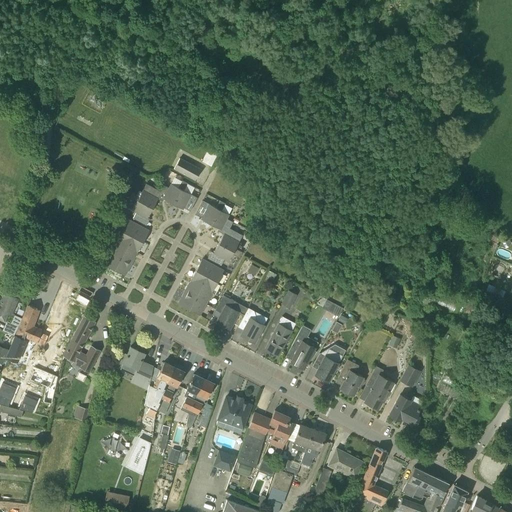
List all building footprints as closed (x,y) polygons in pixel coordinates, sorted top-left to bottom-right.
[(203,160),(212,164),(218,152),(208,148),(203,160)] [(195,179),(201,169),(179,158),(174,168),(195,179)] [(175,177),(171,183),(169,187),(162,184),(159,190),(162,201),(163,199),(173,204),(185,182),(182,180),(181,181),(175,177)] [(198,197),(196,197),(184,190),(187,183),(185,182),(173,204),(183,209),(184,207),(190,211),(198,197)] [(162,201),(159,190),(146,183),(139,197),(132,193),(130,196),(152,208),(157,198),(162,201)] [(152,208),(130,196),(129,199),(136,202),(132,209),(136,212),(133,218),(146,225),(150,218),(147,217),(152,208)] [(222,201),(220,200),(216,207),(203,200),(195,213),(201,217),(201,219),(210,224),(222,201)] [(225,203),(222,201),(210,224),(220,229),(219,231),(229,228),(233,221),(226,218),(229,214),(222,210),(225,203)] [(127,218),(121,231),(142,242),(148,232),(147,229),(127,218)] [(242,235),(229,228),(219,231),(223,234),(218,243),(241,255),(242,252),(235,248),(242,235)] [(121,231),(115,241),(137,253),(142,242),(121,231)] [(115,241),(110,251),(131,263),(137,253),(115,241)] [(239,258),(241,255),(218,243),(213,252),(211,251),(207,258),(221,265),(224,259),(228,261),(232,254),(239,258)] [(131,263),(110,251),(103,263),(123,274),(126,273),(131,263)] [(195,271),(217,282),(223,270),(204,259),(201,260),(195,271)] [(255,275),(259,268),(252,264),(248,271),(255,275)] [(402,265),(399,273),(413,279),(417,271),(402,265)] [(190,281),(212,292),(217,282),(195,271),(190,281)] [(184,291),(206,303),(212,292),(190,281),(184,291)] [(289,307),(296,294),(289,290),(282,304),(289,307)] [(206,303),(184,291),(179,301),(180,304),(200,315),(206,303)] [(11,314),(13,308),(18,298),(5,292),(0,302),(0,318),(4,320),(7,312),(11,314)] [(215,310),(220,313),(216,322),(230,329),(239,311),(232,308),(236,301),(223,295),(215,310)] [(28,305),(17,333),(37,341),(41,331),(30,327),(33,320),(37,309),(28,305)] [(340,309),(333,305),(331,310),(337,314),(340,309)] [(254,342),(264,325),(257,321),(254,310),(248,307),(238,326),(243,330),(241,335),(254,342)] [(15,315),(14,315),(11,324),(7,322),(3,330),(13,334),(21,318),(15,315)] [(84,316),(80,324),(79,324),(63,355),(73,360),(71,363),(79,368),(80,367),(89,372),(96,358),(95,358),(100,350),(92,345),(86,355),(78,351),(94,320),(84,316)] [(295,323),(282,316),(266,346),(279,353),(295,323)] [(337,333),(342,324),(336,321),(331,330),(337,333)] [(291,345),(297,348),(290,361),(304,368),(308,359),(310,360),(316,351),(314,350),(315,347),(304,341),(311,329),(302,325),(291,345)] [(390,342),(397,345),(400,338),(393,335),(390,342)] [(0,362),(3,364),(5,359),(9,350),(0,346),(0,362)] [(130,381),(147,389),(149,381),(153,366),(141,360),(144,353),(130,346),(123,362),(120,369),(133,375),(130,381)] [(328,382),(334,371),(339,368),(337,365),(343,355),(334,351),(326,356),(319,352),(312,366),(317,369),(314,374),(316,375),(319,380),(322,378),(328,382)] [(341,371),(347,374),(340,388),(353,395),(357,387),(361,386),(365,379),(362,378),(363,377),(357,374),(358,365),(347,359),(341,371)] [(146,414),(154,418),(155,412),(156,409),(160,402),(159,401),(164,389),(163,388),(174,366),(164,362),(157,377),(156,376),(153,383),(149,381),(147,389),(144,403),(150,406),(146,414)] [(374,406),(378,408),(383,399),(386,400),(395,383),(380,375),(383,369),(376,365),(365,385),(371,388),(364,401),(368,403),(367,404),(368,406),(371,408),(374,407),(374,406)] [(411,385),(419,371),(408,365),(400,379),(411,385)] [(168,401),(175,386),(177,386),(184,371),(174,366),(163,388),(164,389),(159,401),(160,402),(156,409),(165,413),(170,402),(168,401)] [(193,400),(204,378),(193,373),(183,395),(186,396),(182,406),(183,406),(182,410),(188,413),(194,400),(193,400)] [(213,383),(204,378),(193,400),(194,400),(188,413),(194,416),(195,413),(197,413),(202,404),(203,404),(206,397),(207,397),(213,383)] [(410,400),(400,394),(389,415),(400,420),(401,418),(414,425),(418,417),(415,416),(419,409),(409,404),(410,400)] [(226,396),(218,419),(243,427),(251,405),(226,396)] [(22,411),(0,404),(0,411),(20,417),(22,411)] [(76,405),(73,417),(85,420),(89,408),(76,405)] [(274,410),(270,419),(264,416),(258,429),(260,429),(259,431),(265,433),(266,430),(274,433),(269,443),(282,448),(288,434),(287,434),(292,422),(288,420),(289,416),(274,410)] [(239,462),(252,466),(255,468),(262,445),(265,433),(259,431),(260,429),(258,429),(264,416),(253,412),(236,461),(239,462)] [(206,425),(209,417),(200,414),(197,421),(206,425)] [(294,440),(307,445),(313,428),(300,424),(294,440)] [(313,428),(307,445),(300,462),(310,465),(313,456),(316,457),(319,449),(320,449),(325,433),(313,428)] [(165,448),(169,435),(163,434),(159,447),(165,448)] [(426,436),(423,443),(429,446),(432,439),(426,436)] [(143,474),(151,443),(140,437),(126,466),(143,474)] [(37,447),(33,441),(29,444),(32,450),(37,447)] [(372,484),(386,450),(377,447),(366,474),(365,474),(359,490),(368,494),(366,498),(381,505),(388,491),(372,484)] [(328,465),(354,478),(363,462),(356,458),(355,459),(336,449),(337,448),(336,448),(328,465)] [(214,464),(230,469),(235,456),(219,450),(214,464)] [(168,461),(177,464),(179,458),(170,455),(168,461)] [(193,464),(196,458),(188,455),(186,462),(193,464)] [(277,468),(284,470),(288,459),(281,457),(277,468)] [(291,460),(288,459),(284,470),(293,473),(296,474),(298,469),(290,466),(289,465),(291,460)] [(271,473),(273,466),(265,464),(263,470),(271,473)] [(414,466),(402,492),(412,496),(418,484),(424,487),(429,479),(431,480),(432,478),(432,479),(434,476),(414,466)] [(320,498),(331,470),(323,467),(312,495),(320,498)] [(277,468),(271,486),(267,498),(283,503),(287,491),(293,473),(284,470),(277,468)] [(448,483),(434,476),(432,479),(432,478),(431,480),(429,479),(424,487),(431,491),(443,495),(448,483)] [(426,496),(422,505),(424,506),(436,511),(443,495),(431,491),(424,487),(418,484),(412,496),(419,499),(421,498),(423,495),(426,496)] [(452,511),(457,502),(461,503),(467,491),(453,484),(442,511),(443,511),(452,511)] [(129,495),(106,490),(103,506),(126,511),(126,507),(131,509),(133,503),(128,502),(129,495)] [(256,505),(261,507),(262,507),(265,496),(260,494),(256,505)] [(487,511),(491,503),(477,495),(472,505),(471,508),(476,511),(475,511),(487,511)] [(398,507),(404,510),(410,511),(435,511),(436,511),(424,506),(422,505),(401,497),(398,507)] [(227,499),(222,511),(259,511),(260,511),(227,499)] [(464,511),(469,504),(463,502),(458,511),(464,511)] [(491,503),(487,511),(499,511),(501,509),(491,503)]
